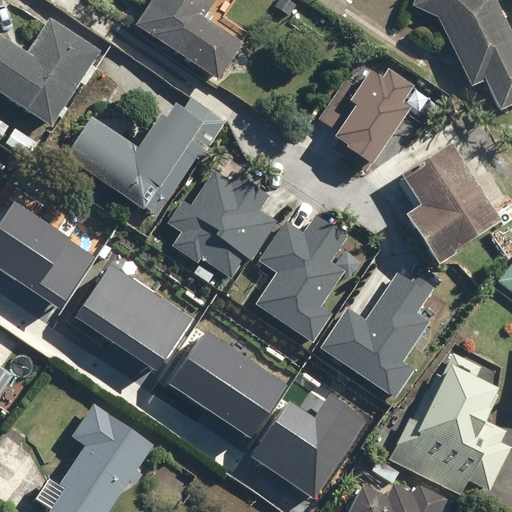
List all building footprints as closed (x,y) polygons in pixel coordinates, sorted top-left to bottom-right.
[(150,0),(132,27),(214,83),(239,47),(200,20),(214,0),(150,0)] [(511,34),(496,0),(414,0),(412,5),(438,17),(469,87),(483,80),(498,111),(511,104),(511,34)] [(48,17),(25,53),(0,36),(0,97),(48,128),(99,50),(48,17)] [(316,127),(373,164),(421,92),(389,71),(383,79),(371,71),(365,80),(352,72),(316,127)] [(157,116),(134,149),(88,119),(61,159),(141,212),(143,209),(156,218),(198,155),(201,158),(227,120),(190,96),(180,112),(171,106),(162,120),(157,116)] [(397,177),(416,206),(400,217),(432,267),(499,223),(447,144),(397,177)] [(183,232),(174,244),(199,261),(202,257),(231,276),(246,255),(252,259),(277,223),(258,210),(267,196),(235,174),(230,182),(215,171),(191,206),(185,202),(171,224),(183,232)] [(96,255),(15,202),(0,224),(0,268),(60,308),(96,255)] [(304,234),(287,222),(261,261),(278,272),(257,304),(313,342),(332,315),(319,307),(343,271),(329,262),(345,238),(315,217),(304,234)] [(511,260),(496,283),(511,294),(511,260)] [(191,318),(111,265),(76,317),(156,370),(191,318)] [(347,309),(321,346),(396,396),(413,370),(401,361),(428,321),(417,314),(434,288),(403,267),(366,322),(347,309)] [(287,383),(206,330),(169,385),(250,439),(287,383)] [(410,420),(408,419),(388,459),(459,494),(465,481),(488,492),(510,447),(499,442),(504,430),(485,420),(497,396),(495,387),(475,377),(480,367),(452,353),(441,376),(436,374),(427,390),(425,390),(410,420)] [(0,395),(14,376),(0,366),(0,395)] [(288,402),(251,457),(314,498),(366,421),(329,396),(314,419),(288,402)] [(55,485),(61,489),(45,511),(106,511),(128,482),(133,485),(141,473),(136,469),(153,445),(93,404),(70,437),(82,446),(55,485)] [(382,498),(358,486),(345,511),(436,511),(442,500),(411,485),(407,493),(389,485),(382,498)]
